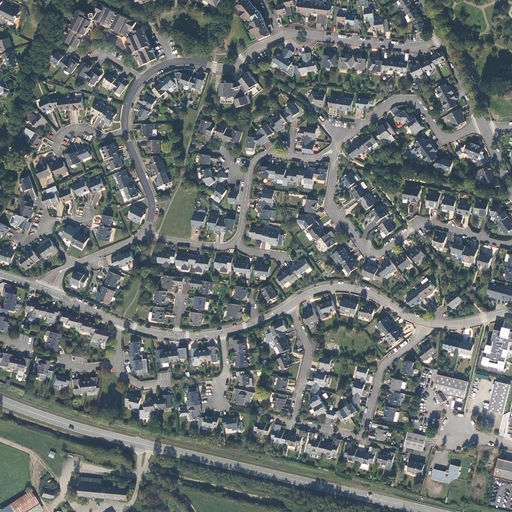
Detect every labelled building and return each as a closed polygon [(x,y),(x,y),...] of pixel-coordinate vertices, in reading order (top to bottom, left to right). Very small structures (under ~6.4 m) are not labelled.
[(216,9),(221,0),(136,0),(138,2),(141,1),(143,8),(158,3),(156,0),(198,0),(203,1),(216,9)] [(249,0),(243,0),(244,1),(238,6),(242,10),(241,11),(248,18),(249,18),(250,20),(252,19),(253,22),(252,22),(253,25),(252,25),(256,35),(257,34),(259,40),(271,35),(268,28),(270,27),(269,25),(268,23),(266,24),(262,14),(255,6),(257,4),(255,3),(254,1),(252,3),(249,0)] [(287,13),(288,16),(292,15),(290,6),(295,5),(293,0),(284,0),(286,4),(287,13)] [(306,0),(307,2),(299,1),(298,11),(306,12),(306,15),(310,16),(310,12),(311,3),(311,0),(306,0)] [(409,0),(399,0),(405,10),(406,10),(413,6),(411,4),(411,2),(409,0)] [(64,40),(78,47),(81,41),(83,41),(93,21),(97,20),(126,35),(129,39),(139,59),(140,58),(143,65),(157,58),(154,52),(155,51),(154,48),(153,48),(143,28),(136,31),(135,29),(137,29),(140,23),(99,2),(96,9),(97,10),(96,12),(95,13),(94,13),(91,14),(89,15),(80,10),(69,30),(68,30),(66,33),(68,34),(64,40)] [(318,13),(317,22),(321,23),(323,5),(311,3),(310,12),(318,13)] [(3,9),(0,15),(0,16),(3,18),(4,16),(10,19),(8,22),(14,25),(20,12),(5,4),(3,9)] [(286,4),(277,5),(278,9),(274,9),(276,19),(280,18),(279,14),(287,13),(286,4)] [(323,5),(321,23),(326,23),(327,14),(331,15),(332,6),(323,5)] [(340,6),(336,6),(334,24),(338,24),(338,21),(347,22),(348,14),(348,12),(339,11),(340,6)] [(408,13),(412,20),(420,16),(414,6),(413,6),(406,10),(408,12),(408,13)] [(373,7),(364,8),(366,17),(370,17),(371,26),(376,25),(375,20),(373,7)] [(357,15),(348,14),(347,22),(346,23),(355,25),(355,28),(359,29),(360,19),(356,19),(357,15)] [(384,19),(375,20),(376,25),(376,29),(385,28),(385,32),(389,31),(388,22),(384,23),(384,19)] [(423,19),(415,21),(415,24),(417,32),(426,31),(424,22),(423,22),(423,19)] [(0,45),(3,54),(14,50),(9,36),(0,38),(0,45)] [(278,53),(273,61),(281,65),(290,50),(287,48),(282,55),(278,53)] [(3,54),(7,67),(18,63),(14,50),(3,54)] [(290,50),(281,65),(288,70),(293,62),(289,60),(294,52),(290,50)] [(61,54),(57,51),(54,56),(53,56),(52,58),(52,61),(54,63),(56,62),(59,65),(59,64),(62,66),(68,58),(65,56),(66,55),(62,53),(61,54)] [(435,55),(432,57),(433,59),(435,65),(438,63),(439,63),(446,60),(442,51),(435,55)] [(311,53),(307,54),(310,71),(318,70),(317,61),(312,61),(311,53)] [(328,55),(324,55),(323,66),(331,67),(331,65),(335,66),(336,54),(333,54),(333,53),(328,53),(328,55)] [(310,71),(307,54),(302,54),(304,63),(299,63),(299,66),(297,65),(295,72),(301,74),(301,73),(310,71)] [(354,56),(346,55),(345,58),(341,57),(340,68),(349,69),(349,67),(352,68),(353,67),(354,56)] [(358,55),(354,55),(354,56),(353,67),(356,67),(356,69),(365,70),(366,59),(362,59),(362,56),(358,55)] [(375,58),(372,57),(370,69),(374,69),(374,71),(382,72),(383,69),(384,61),(379,61),(380,58),(376,57),(375,58)] [(68,58),(62,66),(72,73),(79,64),(72,58),(71,60),(68,58)] [(429,60),(421,64),(425,72),(436,67),(435,65),(433,59),(429,61),(429,60)] [(413,60),(409,60),(408,64),(407,69),(412,70),(415,77),(425,73),(425,72),(421,64),(421,63),(414,66),(412,64),(413,60)] [(387,61),(384,61),(383,69),(395,71),(396,62),(387,61)] [(396,62),(395,71),(407,72),(407,69),(408,64),(405,63),(396,62)] [(83,64),(78,72),(88,79),(95,69),(88,64),(86,66),(83,64)] [(88,79),(95,84),(102,75),(98,72),(100,69),(97,67),(95,69),(88,79)] [(227,80),(222,80),(221,102),(233,103),(233,100),(236,99),(239,107),(251,103),(249,95),(252,94),(254,97),(263,89),(249,71),(246,74),(247,76),(241,80),(244,84),(242,85),(236,87),(234,87),(234,83),(227,82),(227,80)] [(202,74),(198,72),(196,77),(193,87),(202,89),(205,78),(201,77),(202,74)] [(185,74),(182,83),(190,86),(193,87),(196,77),(193,76),(193,75),(189,73),(189,75),(185,74)] [(110,74),(104,82),(111,87),(112,86),(115,88),(120,81),(117,79),(118,77),(115,75),(114,76),(110,74)] [(163,82),(160,84),(166,91),(169,89),(170,89),(176,84),(170,76),(166,79),(165,78),(162,80),(163,82)] [(115,88),(115,89),(122,94),(128,84),(125,82),(127,79),(123,77),(120,81),(115,88)] [(4,79),(0,81),(0,94),(5,92),(6,95),(10,92),(9,90),(10,89),(4,79)] [(157,80),(154,83),(156,85),(152,88),(160,97),(167,92),(166,91),(160,84),(157,80)] [(446,83),(436,88),(438,92),(439,92),(441,95),(440,96),(442,99),(455,93),(452,87),(449,88),(446,83)] [(326,93),(321,92),(321,94),(313,93),(310,96),(310,99),(312,102),(318,103),(317,105),(324,106),(326,93)] [(455,93),(442,99),(444,103),(445,103),(447,106),(446,107),(448,111),(458,105),(455,100),(458,98),(455,93)] [(141,98),(139,101),(144,104),(152,108),(153,108),(157,100),(146,95),(144,99),(141,98)] [(50,97),(40,102),(44,112),(55,108),(54,106),(51,99),(50,97)] [(83,97),(71,99),(72,108),(73,110),(77,110),(77,108),(84,107),(83,97)] [(341,99),(331,97),(330,107),(340,108),(341,99)] [(358,97),(357,107),(364,108),(364,109),(369,110),(370,105),(372,105),(374,104),(374,99),(374,98),(371,98),(370,99),(358,97)] [(51,99),(54,106),(60,106),(60,110),(72,108),(71,99),(71,98),(59,100),(59,98),(51,99)] [(353,100),(342,98),(341,99),(340,108),(340,109),(344,110),(345,109),(352,110),(353,100)] [(97,103),(92,112),(99,115),(99,116),(103,118),(107,109),(108,108),(97,103)] [(141,111),(139,115),(143,117),(144,119),(146,120),(149,119),(150,116),(150,115),(151,111),(152,108),(144,104),(142,107),(141,106),(139,110),(141,111)] [(286,115),(291,122),(298,117),(296,115),(299,112),(293,104),(286,109),(289,112),(286,115)] [(406,120),(411,116),(409,113),(407,115),(404,111),(403,111),(402,109),(400,109),(399,109),(397,106),(395,107),(391,110),(399,120),(401,121),(402,123),(406,120)] [(460,108),(447,115),(449,119),(451,118),(456,128),(461,125),(461,124),(466,121),(461,113),(462,112),(460,108)] [(117,114),(107,109),(103,118),(102,118),(107,121),(105,123),(111,126),(117,114)] [(30,120),(32,122),(39,129),(44,124),(45,125),(48,122),(40,113),(37,116),(35,115),(33,115),(30,117),(30,120)] [(276,122),(273,124),(278,132),(281,129),(285,127),(283,125),(287,122),(280,114),(273,119),(276,122)] [(411,116),(406,120),(410,126),(410,128),(414,134),(424,127),(420,121),(419,121),(416,118),(414,119),(411,116)] [(212,122),(204,119),(200,130),(205,131),(204,134),(212,136),(214,127),(211,126),(212,122)] [(381,126),(377,129),(384,138),(387,138),(388,137),(389,138),(393,135),(392,135),(395,132),(387,122),(381,127),(381,126)] [(155,124),(143,124),(143,129),(140,129),(141,135),(143,135),(143,136),(156,136),(157,135),(157,129),(155,129),(155,124)] [(228,127),(219,124),(216,135),(220,136),(220,139),(227,141),(230,132),(226,131),(228,127)] [(263,133),(260,135),(266,143),(272,138),(270,135),(274,133),(268,124),(261,129),(263,133)] [(303,135),(302,139),(311,140),(312,136),(314,137),(315,128),(307,127),(306,131),(300,130),(299,135),(303,135)] [(31,139),(35,132),(25,128),(22,134),(31,139)] [(230,132),(227,141),(234,143),(235,141),(240,142),(243,132),(235,129),(233,133),(230,132)] [(36,133),(30,143),(40,149),(42,144),(41,144),(45,137),(36,133)] [(371,133),(361,141),(368,150),(368,151),(372,148),(373,150),(380,145),(371,133)] [(257,137),(248,136),(246,149),(247,151),(253,152),(255,151),(257,141),(260,141),(262,145),(266,143),(260,135),(257,137)] [(419,151),(421,154),(434,145),(430,139),(426,142),(423,138),(414,144),(417,148),(417,147),(420,150),(419,151)] [(304,144),(303,152),(313,153),(315,145),(311,144),(311,140),(302,139),(302,143),(304,144)] [(160,140),(149,140),(149,152),(161,152),(160,140)] [(368,150),(361,141),(348,150),(354,158),(362,152),(363,153),(368,150)] [(114,143),(103,148),(107,159),(109,159),(118,155),(116,149),(117,149),(114,143)] [(467,155),(471,157),(476,144),(472,143),(472,144),(469,143),(468,145),(466,145),(465,147),(463,147),(462,145),(455,148),(458,155),(464,153),(467,154),(467,155)] [(476,144),(471,157),(475,158),(475,157),(479,158),(479,160),(477,161),(479,165),(489,161),(486,154),(485,155),(484,155),(483,153),(483,151),(482,150),(482,148),(479,147),(480,146),(476,144)] [(434,145),(421,154),(424,158),(425,157),(427,160),(426,160),(429,164),(438,157),(434,153),(438,151),(434,145)] [(81,149),(78,150),(78,152),(82,160),(92,156),(88,147),(82,150),(81,149)] [(71,153),(66,155),(71,166),(82,161),(82,160),(78,152),(71,154),(71,153)] [(118,155),(109,159),(114,170),(124,166),(121,159),(123,159),(121,153),(118,155)] [(220,157),(201,154),(200,163),(210,164),(211,160),(220,161),(220,157)] [(159,156),(151,156),(154,163),(151,164),(153,170),(155,169),(157,175),(159,174),(167,171),(162,160),(161,160),(159,156)] [(443,158),(434,164),(436,167),(446,170),(446,171),(451,172),(454,161),(443,158)] [(57,163),(53,165),(57,176),(69,171),(65,161),(57,164),(57,163)] [(330,162),(322,161),(322,165),(325,166),(324,169),(320,168),(318,179),(327,180),(330,162)] [(44,166),(37,169),(41,178),(52,173),(48,163),(43,165),(44,166)] [(262,166),(260,177),(269,178),(269,177),(273,178),(275,165),(267,164),(266,167),(262,166)] [(283,166),(275,165),(273,178),(276,179),(285,180),(287,170),(282,169),(283,166)] [(491,165),(477,171),(479,176),(482,175),(483,175),(484,176),(485,178),(484,180),(486,184),(490,182),(493,188),(500,184),(494,169),(493,170),(491,165)] [(211,168),(201,170),(203,179),(213,176),(211,168)] [(295,171),(290,170),(289,181),(298,182),(298,178),(302,179),(303,169),(296,168),(295,171)] [(311,170),(303,169),(302,179),(305,179),(304,187),(313,189),(315,174),(310,173),(311,170)] [(159,182),(157,183),(159,189),(167,186),(166,184),(171,182),(167,171),(159,174),(160,178),(158,179),(159,182)] [(223,171),(216,177),(221,183),(228,178),(223,171)] [(348,174),(342,178),(347,184),(346,184),(349,188),(357,181),(351,172),(348,174)] [(120,186),(121,190),(125,188),(133,185),(131,181),(133,181),(132,178),(131,177),(129,178),(127,173),(117,177),(121,185),(120,186)] [(25,177),(23,176),(22,180),(21,181),(21,182),(20,182),(20,184),(20,186),(21,187),(22,188),(23,188),(25,191),(30,189),(32,194),(31,195),(33,199),(38,198),(29,175),(25,177)] [(102,179),(91,184),(95,193),(99,191),(100,191),(106,188),(102,179)] [(86,181),(75,185),(78,195),(85,193),(85,194),(90,192),(86,181)] [(363,182),(352,190),(357,196),(356,197),(358,201),(361,199),(368,194),(365,189),(368,186),(365,182),(363,182)] [(133,185),(125,188),(130,200),(139,196),(134,184),(133,185)] [(241,184),(237,184),(235,193),(231,192),(229,202),(238,204),(241,184)] [(228,190),(220,185),(215,195),(217,196),(215,199),(220,203),(228,190)] [(260,197),(259,204),(272,206),(273,202),(273,203),(275,190),(263,188),(262,192),(264,193),(263,197),(260,197)] [(421,191),(405,188),(404,198),(412,200),(412,202),(419,203),(421,191)] [(72,189),(60,193),(64,203),(76,198),(72,189)] [(55,192),(43,197),(46,206),(52,204),(55,203),(55,205),(60,204),(55,192)] [(434,195),(428,194),(427,205),(434,206),(434,207),(439,208),(441,192),(440,195),(434,194),(434,195)] [(364,206),(367,210),(375,204),(372,200),(372,196),(369,193),(368,194),(361,199),(364,204),(364,206)] [(21,210),(19,214),(30,218),(31,219),(33,214),(32,213),(34,208),(28,206),(30,202),(21,199),(19,203),(22,204),(20,209),(21,210)] [(317,200),(307,199),(306,211),(316,213),(316,209),(317,200)] [(456,201),(444,199),(443,204),(444,204),(444,209),(455,210),(456,201)] [(489,204),(477,202),(476,207),(476,206),(475,212),(482,214),(487,215),(489,204)] [(272,206),(259,204),(258,212),(261,213),(260,217),(274,219),(275,218),(276,211),(272,210),(272,206)] [(381,204),(371,212),(374,216),(371,218),(373,220),(375,219),(377,223),(389,214),(386,210),(385,210),(381,204)] [(472,206),(460,204),(458,213),(466,214),(465,215),(470,216),(472,206)] [(492,207),(491,215),(496,216),(497,218),(497,220),(499,223),(508,216),(505,212),(507,210),(506,209),(503,211),(500,207),(495,206),(492,207)] [(132,208),(128,216),(132,218),(131,219),(140,223),(144,216),(142,215),(143,213),(140,211),(132,208)] [(195,214),(192,227),(196,228),(197,225),(205,226),(207,213),(206,210),(201,210),(199,211),(198,214),(195,214)] [(306,211),(301,210),(299,222),(303,223),(304,224),(304,225),(307,229),(316,222),(313,219),(312,219),(312,217),(315,217),(316,213),(306,211)] [(19,214),(15,213),(11,223),(30,230),(32,223),(29,222),(30,218),(19,214)] [(113,217),(104,215),(102,226),(111,227),(113,217)] [(219,217),(211,216),(209,227),(218,228),(217,231),(221,231),(222,222),(219,221),(219,217)] [(511,220),(508,216),(499,223),(497,225),(500,228),(501,227),(505,233),(509,234),(509,235),(511,235),(511,224),(510,221),(511,220)] [(226,222),(222,222),(221,231),(225,232),(225,229),(234,230),(235,220),(227,218),(226,222)] [(390,218),(380,225),(387,235),(395,229),(391,223),(393,221),(390,218)] [(10,228),(0,222),(0,239),(1,239),(6,230),(8,232),(10,228)] [(67,229),(63,227),(59,234),(63,236),(62,238),(64,239),(65,237),(73,242),(79,232),(81,229),(77,227),(76,229),(70,225),(67,229)] [(102,226),(101,225),(99,238),(111,241),(113,228),(111,227),(102,226)] [(314,238),(317,241),(318,241),(327,234),(324,230),(323,231),(319,225),(309,232),(312,235),(313,235),(315,237),(314,238)] [(268,229),(252,227),(251,236),(258,238),(258,239),(263,239),(262,241),(266,241),(268,229)] [(273,228),(269,227),(268,229),(266,241),(271,242),(270,244),(279,245),(279,242),(283,240),(284,235),(280,235),(281,233),(272,232),(273,228)] [(327,234),(318,241),(319,242),(319,243),(321,246),(321,248),(323,251),(325,251),(338,241),(335,237),(334,238),(333,237),(335,235),(332,231),(327,234)] [(73,242),(84,249),(90,239),(79,232),(73,242)] [(442,237),(436,235),(433,245),(444,248),(447,237),(442,235),(442,237)] [(42,246),(39,248),(47,259),(48,259),(48,255),(53,252),(55,253),(59,250),(49,237),(44,242),(45,244),(43,245),(42,243),(41,244),(42,246)] [(454,243),(451,253),(456,254),(456,253),(464,255),(466,247),(466,246),(454,243)] [(343,247),(332,255),(339,265),(341,264),(350,258),(345,251),(346,251),(343,247)] [(414,250),(410,253),(417,262),(426,255),(420,247),(414,251),(414,250)] [(464,255),(462,260),(471,263),(471,262),(475,263),(478,249),(474,248),(473,250),(470,249),(471,248),(466,247),(464,255)] [(7,251),(0,248),(0,258),(12,263),(16,252),(12,251),(11,252),(7,250),(7,251)] [(24,254),(21,257),(23,259),(21,261),(24,264),(23,267),(26,267),(28,270),(37,263),(41,260),(33,249),(29,252),(28,251),(26,252),(27,254),(25,255),(24,254)] [(119,255),(112,258),(115,266),(119,264),(121,267),(123,267),(124,269),(127,270),(130,269),(128,265),(134,262),(133,260),(135,259),(131,251),(119,256),(119,255)] [(167,252),(160,251),(158,262),(165,263),(164,266),(170,267),(171,261),(175,261),(176,252),(168,251),(167,252)] [(186,255),(178,254),(176,265),(183,266),(183,269),(189,270),(190,264),(193,264),(195,255),(187,254),(186,255)] [(402,258),(397,262),(403,270),(413,263),(406,254),(402,257),(402,258)] [(485,255),(481,254),(478,265),(489,268),(492,258),(485,256),(485,255)] [(511,254),(510,254),(508,262),(505,261),(503,265),(508,266),(511,267),(511,254)] [(195,255),(193,264),(197,265),(196,271),(202,272),(203,269),(209,270),(211,258),(203,257),(202,256),(195,255)] [(225,257),(217,256),(216,267),(222,268),(221,272),(228,272),(229,266),(232,266),(234,257),(226,256),(225,257)] [(350,258),(341,264),(344,268),(345,267),(349,273),(358,267),(353,261),(355,260),(352,256),(350,258)] [(291,268),(299,278),(302,275),(301,274),(311,267),(305,258),(300,261),(301,262),(295,266),(295,265),(291,268)] [(389,258),(385,262),(386,263),(384,264),(384,266),(384,267),(381,270),(381,272),(382,278),(384,277),(391,272),(393,272),(397,269),(389,258)] [(243,261),(237,260),(235,271),(247,273),(247,276),(251,277),(253,264),(243,262),(243,261)] [(262,264),(257,263),(255,276),(260,276),(260,275),(269,276),(271,267),(262,265),(262,264)] [(367,264),(363,274),(374,279),(375,278),(383,281),(382,278),(381,272),(378,271),(378,270),(371,267),(371,266),(367,264)] [(286,273),(277,280),(280,284),(283,282),(284,285),(290,281),(292,283),(299,278),(291,268),(285,272),(286,273)] [(110,276),(107,283),(116,287),(119,280),(120,280),(122,276),(110,271),(109,275),(110,276)] [(74,277),(72,284),(73,284),(73,283),(79,286),(79,287),(80,287),(81,286),(85,287),(89,278),(85,276),(86,275),(79,272),(78,275),(76,274),(75,277),(74,277)] [(184,278),(163,275),(162,281),(164,281),(163,287),(174,289),(174,285),(176,284),(183,285),(184,278)] [(427,277),(421,282),(424,285),(418,289),(425,298),(428,296),(428,295),(436,289),(427,277)] [(214,282),(193,279),(192,286),(200,287),(201,288),(200,293),(210,294),(210,289),(213,289),(214,282)] [(271,284),(262,289),(269,301),(278,296),(271,284)] [(489,287),(487,294),(493,296),(493,298),(498,299),(498,297),(502,298),(501,300),(502,300),(505,288),(506,286),(501,285),(500,287),(494,285),(489,287)] [(101,294),(100,293),(97,300),(104,302),(105,302),(111,304),(116,291),(104,286),(102,291),(103,293),(101,294)] [(248,287),(237,286),(235,298),(243,299),(245,298),(246,292),(247,292),(248,287)] [(12,290),(4,288),(2,296),(5,297),(4,301),(14,303),(16,295),(11,294),(12,290)] [(511,289),(505,288),(502,300),(506,301),(506,299),(511,300),(511,289)] [(415,292),(406,299),(412,307),(418,303),(419,304),(425,299),(425,298),(418,289),(417,289),(414,291),(415,292)] [(167,292),(157,290),(156,303),(165,304),(167,292)] [(451,296),(445,301),(449,305),(450,305),(453,309),(456,306),(458,307),(460,305),(460,304),(464,301),(458,293),(452,297),(451,296)] [(207,298),(196,296),(195,300),(196,300),(195,309),(205,310),(207,298)] [(345,300),(342,299),(341,305),(343,305),(341,310),(346,311),(346,313),(351,314),(351,313),(356,314),(358,303),(349,301),(349,300),(345,299),(345,300)] [(321,305),(319,306),(323,319),(329,317),(328,315),(332,314),(331,311),(336,310),(332,300),(327,302),(321,304),(321,305)] [(14,303),(4,301),(3,305),(0,304),(0,305),(0,312),(7,314),(7,310),(13,311),(14,303)] [(36,303),(26,301),(24,311),(28,312),(29,312),(28,318),(34,319),(34,317),(41,318),(41,316),(43,307),(36,305),(36,303)] [(228,311),(228,318),(233,318),(233,317),(241,318),(242,312),(239,312),(239,309),(240,309),(241,305),(228,303),(227,311),(228,311)] [(366,308),(361,307),(360,315),(367,317),(368,318),(372,319),(373,318),(375,308),(373,308),(374,306),(370,305),(369,307),(367,307),(366,308)] [(153,320),(164,322),(164,316),(163,316),(165,308),(155,306),(154,312),(152,312),(151,313),(150,318),(151,319),(153,320)] [(50,308),(43,307),(41,316),(47,318),(46,321),(54,323),(57,308),(51,307),(50,308)] [(310,311),(303,314),(307,324),(309,325),(312,324),(313,322),(316,320),(317,322),(320,321),(313,308),(309,310),(310,311)] [(68,314),(60,312),(58,321),(66,322),(65,325),(75,327),(77,318),(68,315),(68,314)] [(203,314),(192,312),(191,316),(193,316),(191,325),(201,326),(203,314)] [(387,317),(377,324),(383,333),(384,332),(387,335),(394,330),(389,322),(390,321),(387,317)] [(82,319),(77,318),(75,327),(79,327),(78,330),(87,332),(87,333),(88,335),(91,336),(93,328),(94,324),(81,320),(82,319)] [(279,323),(271,328),(273,332),(268,334),(269,337),(266,339),(268,343),(274,340),(277,339),(284,336),(286,335),(284,331),(287,329),(283,320),(278,322),(279,323)] [(511,332),(510,332),(510,329),(501,327),(500,332),(493,330),(491,341),(492,341),(491,346),(488,346),(485,364),(506,369),(510,346),(511,346),(511,332)] [(91,336),(90,340),(96,341),(97,340),(100,340),(100,339),(105,340),(107,330),(103,329),(103,331),(93,328),(91,336)] [(387,335),(385,337),(391,344),(393,345),(394,343),(394,344),(403,337),(399,332),(400,331),(397,328),(394,330),(387,335)] [(61,334),(46,331),(45,336),(49,337),(47,345),(49,346),(48,350),(57,352),(58,347),(56,347),(59,338),(60,337),(61,334)] [(277,339),(274,340),(276,345),(277,345),(281,353),(290,349),(284,336),(277,339)] [(456,352),(459,353),(462,343),(458,342),(458,341),(451,339),(446,338),(444,348),(446,349),(447,350),(450,351),(451,350),(456,351),(456,352)] [(243,339),(234,340),(235,347),(236,347),(237,354),(247,353),(246,343),(243,343),(243,339)] [(140,342),(131,343),(132,350),(130,350),(131,357),(139,356),(139,352),(141,352),(140,342)] [(458,356),(471,359),(474,344),(471,344),(469,345),(467,344),(462,342),(462,343),(459,353),(458,356)] [(426,349),(422,352),(425,356),(424,356),(427,360),(433,356),(432,355),(436,352),(436,349),(432,343),(426,348),(426,349)] [(208,350),(204,350),(205,361),(213,360),(212,355),(216,354),(215,346),(207,347),(208,350)] [(177,351),(170,351),(171,361),(181,360),(181,358),(184,357),(183,348),(177,349),(177,351)] [(199,348),(191,349),(193,365),(197,364),(197,362),(205,361),(204,350),(199,351),(199,348)] [(165,349),(157,350),(159,363),(171,362),(171,361),(170,351),(165,352),(165,349)] [(247,353),(237,354),(238,361),(236,361),(237,368),(249,366),(249,362),(248,363),(247,353)] [(13,355),(5,354),(2,367),(14,370),(16,359),(12,358),(13,355)] [(288,355),(278,359),(283,370),(292,366),(289,360),(290,359),(288,355)] [(139,356),(131,357),(131,363),(133,363),(134,370),(143,369),(142,359),(140,359),(139,356)] [(20,360),(16,359),(14,370),(22,371),(23,366),(27,367),(29,359),(21,357),(20,360)] [(333,360),(323,357),(322,362),(319,362),(318,369),(330,372),(330,368),(333,367),(334,363),(332,362),(333,360)] [(35,366),(34,372),(45,375),(47,368),(49,369),(50,362),(40,359),(39,363),(37,363),(37,367),(35,366)] [(403,366),(402,373),(414,375),(415,370),(414,369),(413,368),(414,363),(407,361),(405,362),(405,366),(403,366)] [(370,368),(360,366),(359,369),(358,369),(357,373),(358,375),(357,378),(358,379),(357,382),(366,384),(367,381),(370,381),(371,374),(368,374),(370,368)] [(246,371),(237,372),(238,379),(240,379),(240,385),(250,384),(249,375),(247,375),(246,371)] [(327,375),(318,373),(317,378),(314,377),(312,384),(324,387),(325,383),(327,382),(328,378),(327,378),(327,375)] [(469,382),(438,374),(436,385),(440,393),(437,395),(442,403),(449,399),(448,396),(450,395),(465,399),(469,382)] [(69,377),(62,375),(62,377),(55,375),(52,384),(62,387),(63,384),(67,385),(69,377)] [(289,378),(279,376),(277,388),(287,390),(288,386),(287,386),(289,378)] [(96,377),(88,378),(89,381),(85,381),(86,392),(94,391),(94,390),(98,390),(96,377)] [(403,381),(393,378),(390,390),(391,391),(400,393),(403,381)] [(86,392),(85,381),(80,381),(80,379),(72,380),(73,388),(77,387),(78,393),(86,392)] [(510,385),(496,381),(489,410),(503,414),(510,385)] [(354,394),(353,398),(361,400),(361,396),(365,397),(367,390),(364,389),(366,384),(357,382),(356,382),(356,385),(354,384),(353,389),(354,390),(353,394),(354,394)] [(320,390),(313,388),(312,392),(315,393),(314,395),(315,397),(310,400),(312,402),(311,405),(314,408),(323,402),(319,395),(320,390)] [(254,393),(237,389),(236,395),(237,395),(235,402),(245,405),(246,401),(251,402),(253,397),(254,397),(254,393)] [(198,391),(188,392),(189,402),(192,402),(192,406),(201,405),(200,398),(199,398),(198,391)] [(400,393),(391,391),(389,399),(390,399),(389,403),(400,406),(401,401),(404,402),(405,394),(400,393)] [(135,395),(128,393),(126,404),(130,405),(130,406),(133,407),(133,408),(139,410),(142,398),(135,397),(135,395)] [(286,395),(277,393),(276,397),(275,397),(273,403),(275,404),(274,408),(289,411),(290,407),(285,406),(287,399),(285,399),(286,395)] [(163,398),(159,398),(160,407),(160,409),(168,408),(168,403),(171,402),(171,394),(163,395),(163,398)] [(152,401),(145,402),(146,411),(156,410),(156,408),(160,407),(159,398),(152,399),(152,401)] [(352,403),(345,407),(351,417),(355,415),(355,413),(357,411),(355,406),(356,405),(356,403),(360,404),(361,400),(353,398),(352,403)] [(323,402),(314,408),(316,412),(318,412),(320,414),(324,412),(325,413),(328,414),(327,417),(331,418),(332,411),(328,410),(323,402)] [(189,410),(180,411),(180,416),(191,415),(191,420),(201,419),(200,412),(202,412),(201,405),(192,406),(188,406),(189,410)] [(397,409),(386,406),(384,415),(385,415),(384,419),(398,422),(400,412),(396,412),(397,409)] [(332,411),(331,418),(335,419),(336,416),(338,416),(339,416),(343,420),(345,419),(347,419),(351,417),(345,407),(338,412),(332,411)] [(206,415),(204,425),(214,427),(214,425),(218,426),(220,417),(213,416),(213,417),(206,415)] [(262,417),(258,416),(255,430),(259,431),(258,433),(265,435),(265,434),(269,434),(271,425),(267,425),(268,423),(261,421),(262,417)] [(231,417),(224,417),(225,428),(229,427),(229,429),(233,428),(233,430),(239,429),(240,432),(243,432),(244,430),(243,423),(239,423),(238,418),(231,418),(231,417)] [(280,425),(275,424),(272,438),(276,439),(276,441),(282,443),(282,442),(286,443),(288,434),(285,433),(285,431),(278,430),(280,425)] [(375,434),(370,433),(369,437),(384,441),(385,437),(387,437),(388,431),(388,430),(388,426),(380,424),(379,428),(377,428),(375,434)] [(292,435),(288,434),(286,443),(290,444),(290,445),(297,446),(297,444),(301,445),(305,431),(300,430),(299,435),(293,433),(292,435)] [(427,436),(408,431),(404,446),(423,451),(427,436)] [(316,434),(312,432),(308,447),(312,448),(312,450),(318,452),(319,451),(322,452),(325,443),(321,442),(321,440),(315,438),(316,434)] [(329,444),(325,443),(322,452),(326,453),(326,454),(333,455),(333,453),(337,454),(341,440),(337,439),(335,443),(329,442),(329,444)] [(352,442),(348,441),(345,456),(349,457),(348,459),(355,461),(355,460),(359,461),(361,451),(357,451),(358,449),(351,448),(352,442)] [(365,452),(361,451),(359,461),(363,462),(363,463),(369,464),(370,462),(374,463),(377,448),(373,448),(372,453),(365,451),(365,452)] [(384,454),(380,453),(378,463),(381,463),(381,464),(388,466),(388,464),(393,465),(395,454),(391,453),(391,454),(384,453),(384,454)] [(499,457),(484,454),(480,474),(494,478),(494,477),(499,459),(499,457)] [(511,461),(499,459),(494,477),(511,481),(511,461)] [(424,464),(409,460),(408,464),(410,465),(408,471),(413,472),(415,474),(420,475),(422,474),(424,464)] [(446,472),(434,469),(432,478),(450,483),(451,481),(457,478),(458,478),(460,467),(451,464),(450,470),(448,469),(446,471),(446,472)] [(102,479),(73,477),(72,486),(76,486),(75,494),(79,495),(79,496),(127,500),(128,489),(101,486),(102,479)] [(52,492),(43,490),(41,496),(50,498),(52,492)] [(43,511),(44,511),(32,491),(0,509),(0,511),(43,511)]
